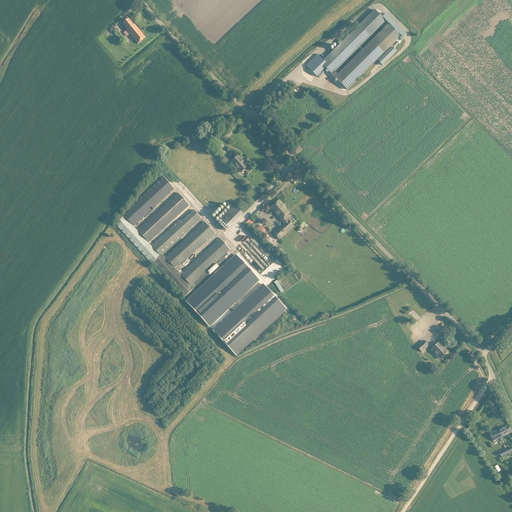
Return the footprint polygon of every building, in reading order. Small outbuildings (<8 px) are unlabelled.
[(336,79),(348,90),(401,36),(403,38),(407,35),(386,14),(382,18),(374,10),(342,42),(340,40),(338,43),(339,45),(324,61),(317,54),(306,66),(318,78),(324,73),(322,71),(325,68),(332,75),(331,75),(336,79)] [(133,25),(128,19),(123,24),(128,30),(127,31),(138,44),(145,38),(134,25),(133,25)] [(392,47),(378,62),(382,66),(397,52),(392,47)] [(238,156),(231,162),(241,173),(247,167),(244,163),(238,156)] [(153,262),(185,297),(194,289),(191,286),(195,282),(196,283),(207,273),(217,264),(227,255),(226,254),(230,249),(220,239),(183,272),(178,267),(215,233),(205,222),(165,258),(162,254),(187,231),(201,218),(201,217),(194,210),(181,222),(180,220),(179,222),(151,246),(148,243),(189,205),(178,193),(137,231),(133,226),(144,216),(146,217),(153,210),(152,209),(174,189),(163,177),(122,215),(124,217),(116,225),(151,264),(153,262)] [(279,201),(271,209),(284,224),(274,233),(279,239),(293,227),(288,221),(284,218),(289,214),(282,206),(283,205),(279,201)] [(228,229),(243,214),(234,205),(220,220),(228,229)] [(235,255),(186,301),(210,326),(259,281),(235,255)] [(219,266),(217,264),(207,273),(209,275),(219,266)] [(278,283),(284,293),(288,291),(281,281),(278,283)] [(237,355),(286,310),(262,285),(213,330),(237,355)] [(422,352),(428,346),(423,341),(417,347),(422,352)] [(440,360),(448,352),(445,348),(444,349),(438,343),(431,350),(440,360)] [(511,432),(508,425),(490,434),(493,441),(511,432)] [(511,451),(511,449),(511,447),(499,453),(501,457),(511,451)]
